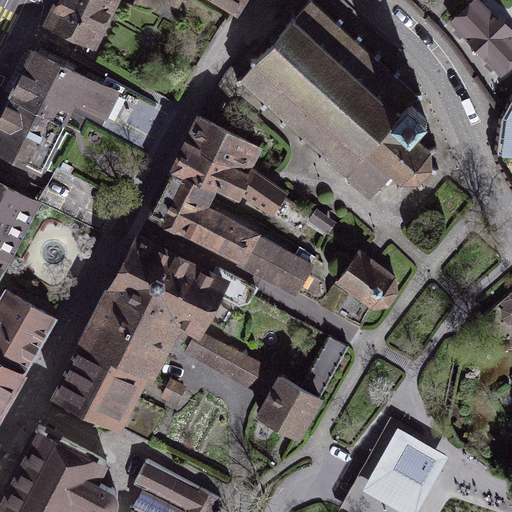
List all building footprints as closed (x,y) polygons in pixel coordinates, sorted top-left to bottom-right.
[(112,0),(60,0),(49,23),(93,42),(112,0)] [(241,0),(222,0),(236,9),(241,0)] [(511,28),(485,0),(482,0),(453,28),(503,81),(511,72),(511,28)] [(417,97),(311,1),(275,42),(242,78),(369,197),(392,173),(401,180),(418,180),(432,167),(431,150),(414,132),(426,119),(411,105),(417,97)] [(14,91),(0,119),(0,149),(41,169),(65,124),(75,100),(104,114),(117,92),(33,52),(14,91)] [(201,119),(188,141),(247,171),(260,148),(201,119)] [(188,141),(177,163),(215,182),(237,197),(242,187),(271,210),(268,215),(295,233),(301,230),(310,235),(318,223),(247,171),(188,141)] [(203,206),(215,182),(177,163),(152,212),(191,231),(203,206)] [(0,265),(37,202),(0,183),(0,265)] [(256,234),(203,206),(191,231),(241,259),(256,234)] [(267,240),(256,234),(241,259),(320,302),(327,294),(323,263),(300,248),(296,256),(277,246),(280,241),(271,235),(267,240)] [(141,237),(112,287),(177,322),(196,333),(218,292),(223,281),(211,275),(141,237)] [(394,276),(360,250),(337,280),(371,306),(388,305),(397,293),(394,276)] [(216,269),(211,275),(223,281),(218,292),(239,304),(250,301),(255,288),(216,269)] [(112,287),(84,341),(142,370),(152,375),(172,332),(177,322),(112,287)] [(5,291),(0,301),(0,411),(54,317),(5,291)] [(511,293),(503,301),(508,307),(505,311),(506,318),(510,322),(511,321),(511,293)] [(188,351),(271,395),(281,378),(196,333),(177,322),(172,332),(192,342),(188,351)] [(317,397),(348,348),(329,337),(316,358),(318,359),(301,388),(317,397)] [(84,341),(56,394),(114,424),(142,370),(84,341)] [(301,388),(281,378),(271,395),(260,413),(297,433),(317,397),(301,388)] [(142,398),(127,425),(152,438),(166,411),(142,398)] [(109,462),(38,426),(19,463),(0,500),(0,511),(214,511),(222,500),(148,461),(135,483),(143,488),(129,511),(82,511),(87,505),(100,511),(107,511),(113,507),(116,499),(115,491),(110,486),(99,481),(109,462)] [(415,511),(445,460),(397,433),(366,489),(407,511),(415,511)]
